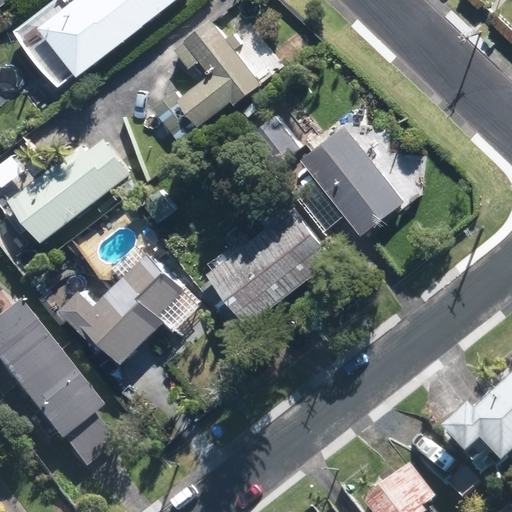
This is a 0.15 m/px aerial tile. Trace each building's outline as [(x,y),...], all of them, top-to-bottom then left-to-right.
[(89,0),(60,23),(98,71),(188,0),(89,0)] [(275,83),(225,13),(183,43),(200,67),(213,57),(224,72),(190,96),(213,127),(275,83)] [(360,122),(315,156),(329,174),(311,188),(339,226),(359,211),(373,231),(417,198),(360,122)] [(95,142),(23,199),(55,239),(142,171),(114,135),(99,147),(95,142)] [(345,252),(306,203),(223,268),(262,318),(345,252)] [(97,282),(71,308),(131,365),(169,326),(179,336),(212,302),(158,249),(112,296),(97,282)] [(22,300),(0,317),(0,358),(86,467),(122,439),(101,412),(107,407),(22,300)] [(511,463),(511,385),(481,415),(474,408),(449,433),(472,457),(486,445),(508,468),(511,463)] [(413,465),(366,502),(373,511),(430,511),(428,509),(440,499),(413,465)]
